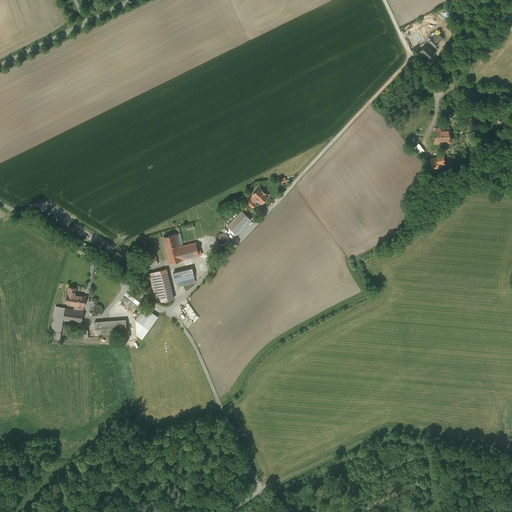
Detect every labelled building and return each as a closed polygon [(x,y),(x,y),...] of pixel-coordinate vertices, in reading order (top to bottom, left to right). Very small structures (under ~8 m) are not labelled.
[(435,35),(431,39),(436,44),(440,40),(435,35)] [(428,42),(422,48),(430,56),(436,50),(428,42)] [(475,101),(474,93),(466,94),(467,102),(475,101)] [(449,142),(450,142),(451,142),(451,141),(452,140),(452,139),(451,138),(451,137),(450,137),(449,137),(448,128),(436,129),(436,138),(434,138),(434,143),(449,142)] [(412,147),(418,155),(424,150),(418,143),(412,147)] [(443,155),(429,158),(431,169),(446,166),(443,155)] [(259,188),(253,195),(261,203),(268,196),(259,188)] [(248,197),(245,200),(252,207),(255,204),(248,197)] [(250,219),(242,211),(228,225),(236,234),(250,219)] [(175,234),(163,237),(170,262),(181,259),(178,247),(175,234)] [(224,234),(223,234),(221,234),(220,235),(218,237),(218,238),(218,240),(219,242),(220,243),(222,244),(223,244),(225,244),(227,242),(228,241),(228,239),(228,238),(227,236),(226,235),(224,234)] [(178,247),(181,259),(199,255),(196,242),(178,247)] [(191,267),(173,272),(176,281),(178,281),(179,286),(195,282),(191,267)] [(166,269),(150,273),(156,298),(160,296),(162,301),(173,298),(166,269)] [(68,294),(67,293),(66,303),(75,304),(74,309),(78,310),(78,305),(84,306),(86,296),(75,295),(68,294)] [(101,306),(100,305),(98,305),(97,306),(96,306),(95,307),(95,309),(95,311),(96,312),(97,313),(98,313),(100,313),(101,312),(102,311),(103,310),(103,308),(102,307),(101,306)] [(65,308),(56,306),(51,338),(60,339),(63,320),(65,308)] [(153,313),(144,307),(135,319),(144,325),(153,313)] [(65,308),(63,320),(82,323),(84,311),(78,310),(74,309),(65,308)] [(126,320),(94,322),(95,334),(127,332),(126,320)] [(127,334),(119,334),(120,342),(127,342),(127,334)]
